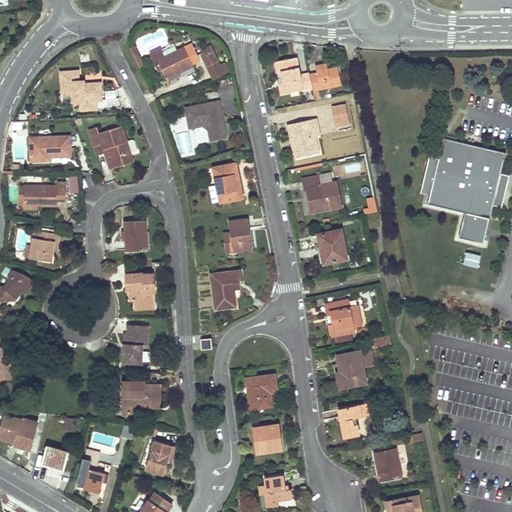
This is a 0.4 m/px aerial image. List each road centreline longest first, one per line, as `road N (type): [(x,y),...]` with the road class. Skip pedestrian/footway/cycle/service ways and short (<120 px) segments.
road 1 (residential): [(292,318),(245,22)]
road 2 (residential): [(162,185),(178,226),(190,397),(206,474)]
road 3 (residential): [(332,511),(312,461),(292,318)]
road 4 (unclassified): [(356,17),(332,21),(170,0)]
road 5 (residential): [(231,459),(225,348),(250,326),(292,318)]
road 6 (residential): [(91,278),(70,278),(53,291),(50,312),(60,331),(80,338),(108,323),(111,302),(101,283)]
road 7 (residential): [(112,47),(153,127),(162,185)]
road 8 (residential): [(91,278),(102,207),(162,185)]
road 9 (unclassified): [(0,116),(20,68),(67,15)]
road 10 (unclassified): [(245,22),(367,35)]
